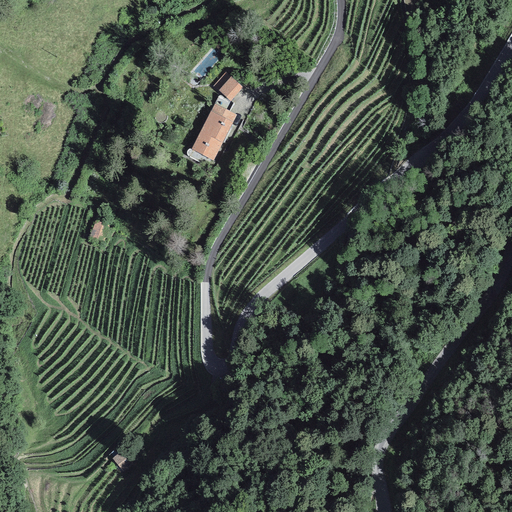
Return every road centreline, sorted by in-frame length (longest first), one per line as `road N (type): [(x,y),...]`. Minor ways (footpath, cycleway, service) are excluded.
road 1 (unclassified): [(340,0),(327,54),(217,242),(205,287),(208,353),(221,368),(233,360),(257,299),(443,140),(511,42)]
road 2 (unclassified): [(511,241),(498,283),(383,443),(377,467),(384,511)]
road 3 (track): [(210,0),(129,41),(91,90),(0,49)]
